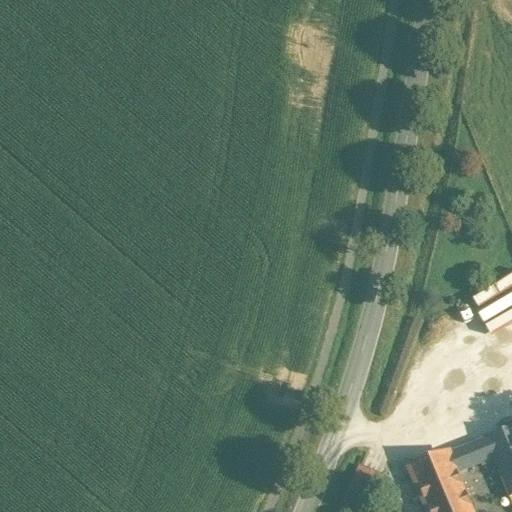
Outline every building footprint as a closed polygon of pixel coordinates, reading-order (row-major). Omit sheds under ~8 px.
[(511,280),(474,290),(479,313),(468,316),(486,388),(511,381),(511,280)] [(511,429),(486,440),(495,462),(510,499),(511,498),(511,429)] [(486,440),(474,445),(482,467),(495,462),(486,440)] [(474,445),(449,455),(458,476),(482,467),(474,445)] [(449,455),(411,470),(429,511),(442,511),(450,509),(451,511),(456,511),(471,506),(458,476),(449,455)] [(360,466),(350,490),(374,501),(384,477),(360,466)]
